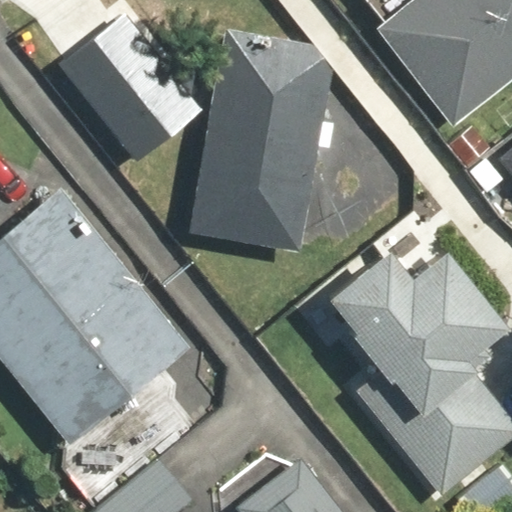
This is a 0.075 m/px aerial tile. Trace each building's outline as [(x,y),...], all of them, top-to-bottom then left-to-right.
[(511,0),(407,0),(373,27),(449,123),(511,73),(511,0)] [(119,11),(55,62),(132,158),(196,107),(119,11)] [(308,42),(221,27),(184,231),(296,250),(328,70),(308,42)] [(511,137),(493,153),(511,177),(511,137)] [(55,187),(0,232),(0,363),(67,444),(186,346),(55,187)] [(405,282),(374,245),(298,306),(331,347),(344,336),(368,366),(341,387),(427,493),(511,425),(511,417),(460,353),(502,319),(446,249),(405,282)] [(88,511),(168,511),(187,496),(155,457),(88,511)] [(339,511),(298,457),(231,508),(234,511),(339,511)]
